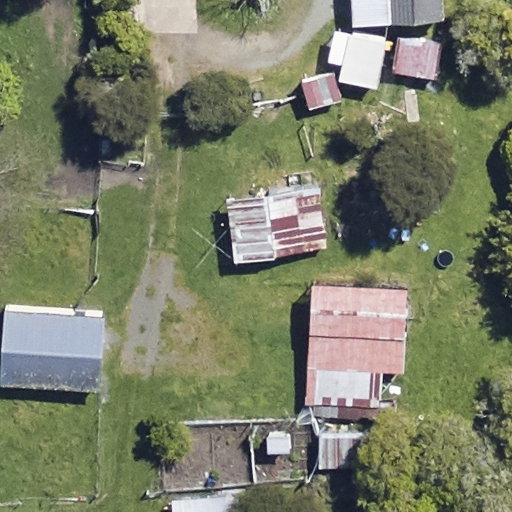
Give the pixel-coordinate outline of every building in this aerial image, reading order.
[(355,0),(356,19),(446,16),(446,0),(355,0)] [(383,85),(392,37),(336,27),(331,55),(346,57),(342,78),(383,85)] [(447,32),(403,30),(401,80),(445,82),(447,32)] [(330,244),(321,182),(230,195),(239,257),(330,244)] [(409,284),(315,280),(311,407),(374,409),(375,366),(406,367),(409,284)] [(107,313),(7,310),(4,381),(105,385),(107,313)] [(237,511),(236,493),(176,497),(176,511),(237,511)]
